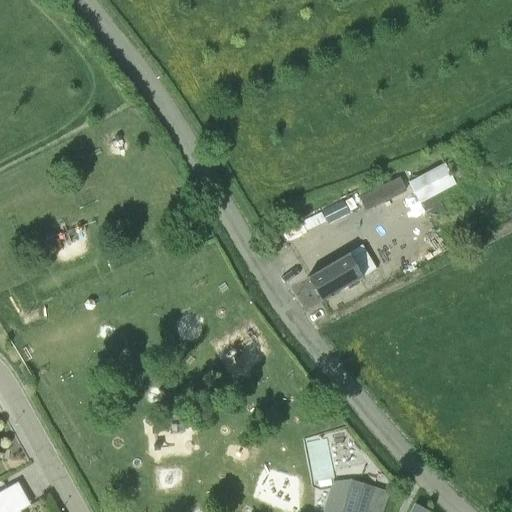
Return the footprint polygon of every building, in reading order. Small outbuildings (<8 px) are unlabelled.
[(420,202),(455,184),(445,163),(409,180),(420,202)] [(436,195),(420,204),(427,217),(443,208),(436,195)] [(321,211),(328,224),(349,214),(343,201),(321,211)] [(310,285),(325,309),(365,283),(350,260),(310,285)] [(18,482),(0,491),(0,511),(20,511),(17,505),(28,500),(18,482)] [(426,511),(429,507),(418,494),(408,511),(426,511)] [(344,503),(340,511),(365,511),(367,510),(344,503)]
